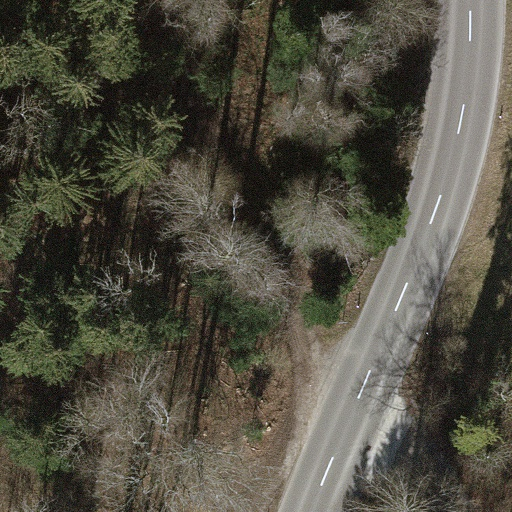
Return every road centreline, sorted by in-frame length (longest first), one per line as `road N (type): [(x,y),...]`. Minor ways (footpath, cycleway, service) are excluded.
road 1 (tertiary): [(469,0),(457,146),(312,511)]
road 2 (track): [(179,0),(210,102),(318,372),(356,409)]
